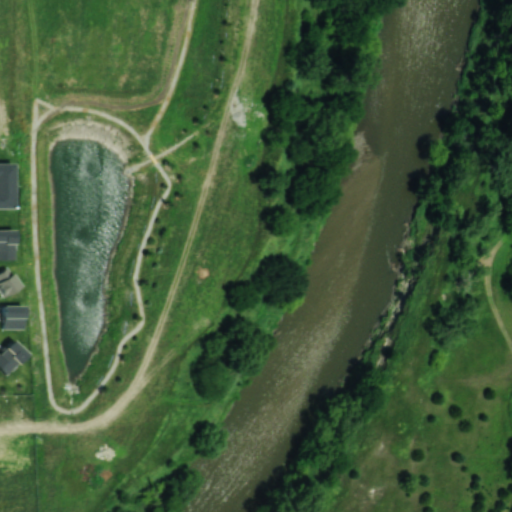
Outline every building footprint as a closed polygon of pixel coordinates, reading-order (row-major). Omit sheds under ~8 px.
[(0,207),(9,207),(8,163),(0,162),(0,207)] [(0,258),(11,259),(11,230),(0,229),(0,258)] [(0,268),(0,294),(16,288),(6,266),(0,268)] [(19,305),(0,305),(0,328),(20,328),(19,305)] [(0,347),(0,371),(3,375),(23,353),(8,339),(0,347)]
